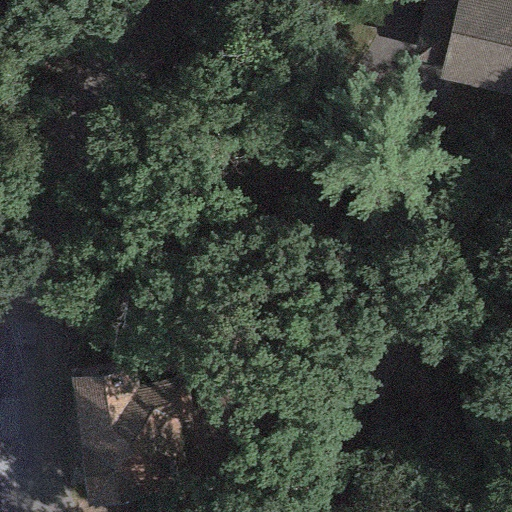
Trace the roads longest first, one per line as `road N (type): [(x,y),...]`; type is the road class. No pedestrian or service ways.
road 1 (unclassified): [(45,511),(34,427),(46,270),(80,145),(160,0)]
road 2 (track): [(266,285),(511,200)]
road 3 (track): [(266,285),(243,330),(196,511)]
